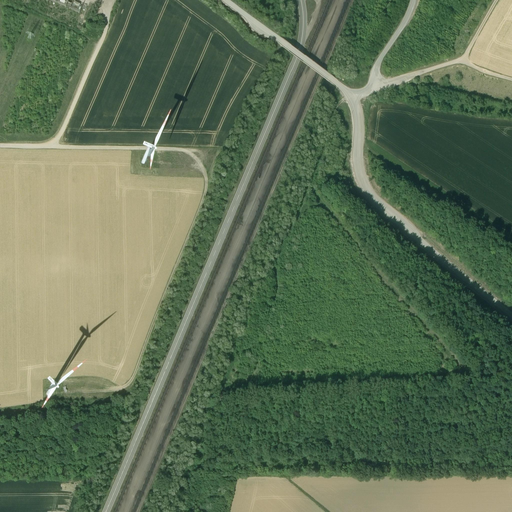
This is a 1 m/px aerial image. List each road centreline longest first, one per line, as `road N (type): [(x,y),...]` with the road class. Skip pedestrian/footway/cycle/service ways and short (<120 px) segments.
road 1 (track): [(0,145),(195,152),(204,161),(209,184),(124,387)]
road 2 (track): [(511,316),(371,199),(356,166),(348,93),(226,0)]
road 3 (track): [(53,146),(111,0)]
